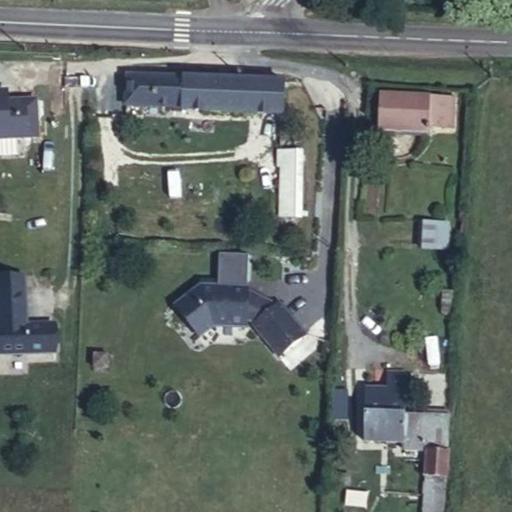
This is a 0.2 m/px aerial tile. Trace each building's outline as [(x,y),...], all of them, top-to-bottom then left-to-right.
[(279,130),(282,75),(247,74),(111,68),(110,107),(173,110),(172,124),(279,130)] [(424,88),(383,85),(381,125),(421,127),(422,120),(423,90),(424,88)] [(449,92),(423,90),(422,120),(447,122),(449,92)] [(0,132),(30,130),(28,94),(0,95),(0,132)] [(301,147),(280,146),(275,207),(298,209),(301,147)] [(444,226),(417,224),(415,251),(441,252),(444,226)] [(186,279),(165,304),(196,330),(207,317),(232,318),(233,281),(186,279)] [(262,303),(233,281),(232,318),(244,327),(262,303)] [(294,327),(262,303),(244,327),(241,331),(273,355),(294,327)] [(0,350),(43,349),(42,320),(0,322),(0,350)] [(376,375),(374,389),(399,390),(399,375),(376,375)] [(422,467),(444,468),(444,462),(448,424),(399,420),(399,390),(374,389),(374,395),(355,395),(353,444),(393,446),(393,460),(422,460),(422,467)] [(420,499),(442,499),(444,468),(422,467),(420,499)]
